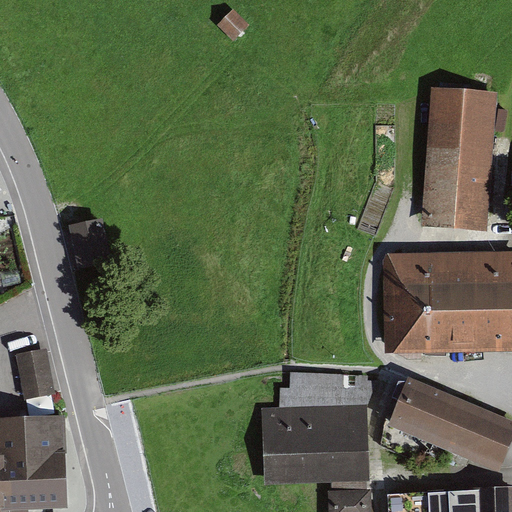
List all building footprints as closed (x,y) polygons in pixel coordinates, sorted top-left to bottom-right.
[(250,28),(234,12),(218,29),(234,44),(250,28)] [(498,95),(435,92),(427,228),(490,231),(498,95)] [(101,224),(74,229),(82,269),(109,264),(101,224)] [(511,242),(387,248),(392,346),(511,340),(511,242)] [(25,398),(57,392),(48,346),(16,352),(25,398)] [(375,382),(297,379),(297,391),(285,391),(284,413),(267,413),(269,485),(329,484),(331,511),(370,511),(368,482),(376,482),(371,409),(375,382)] [(511,448),(511,424),(419,383),(398,430),(500,475),(511,448)] [(0,444),(11,444),(14,504),(70,501),(66,410),(0,412),(0,444)] [(11,444),(0,444),(0,504),(14,504),(11,444)] [(511,511),(511,491),(388,497),(388,511),(511,511)]
